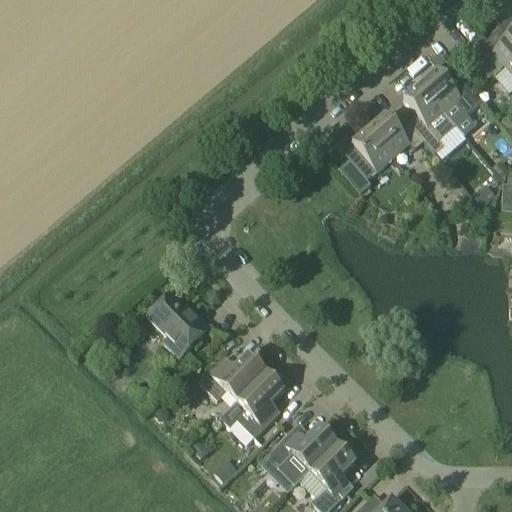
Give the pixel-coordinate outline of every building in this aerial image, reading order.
[(506,72),(511,66),(511,37),(505,44),(497,35),(478,51),(486,61),(492,55),(506,72)] [(436,75),(419,90),(444,118),(457,107),(468,119),(480,108),(473,99),(452,75),(443,83),(436,75)] [(444,118),(419,90),(403,104),(416,119),(407,127),(423,146),(433,138),(427,132),(444,118)] [(423,146),(407,127),(398,135),(385,120),(368,134),(392,162),(409,148),(414,154),(423,146)] [(392,162),(368,134),(351,149),(358,157),(338,174),(360,199),(371,190),(366,185),(392,162)] [(435,143),(426,150),(434,159),(443,151),(435,143)] [(493,173),(498,179),(505,173),(506,172),(501,166),(493,173)] [(481,213),(495,202),(485,191),(472,201),(481,213)] [(511,216),(511,207),(501,207),(501,216),(511,216)] [(209,333),(194,318),(186,310),(182,314),(169,300),(146,323),(168,344),(164,348),(179,363),(209,333)] [(104,342),(95,346),(99,355),(108,351),(104,342)] [(265,378),(247,360),(234,373),(224,362),(198,388),(217,406),(226,397),(236,406),(265,378)] [(265,378),(236,406),(236,407),(219,423),(229,434),(237,427),(254,444),(279,418),(269,408),(282,395),(265,378)] [(309,477),(336,449),(319,432),(306,445),(294,433),(268,459),(287,479),(299,467),(309,477)] [(189,454),(200,465),(209,456),(197,445),(189,454)] [(309,477),(326,494),(312,509),(314,511),(333,511),(353,493),(340,481),(354,467),(336,449),(309,477)]
